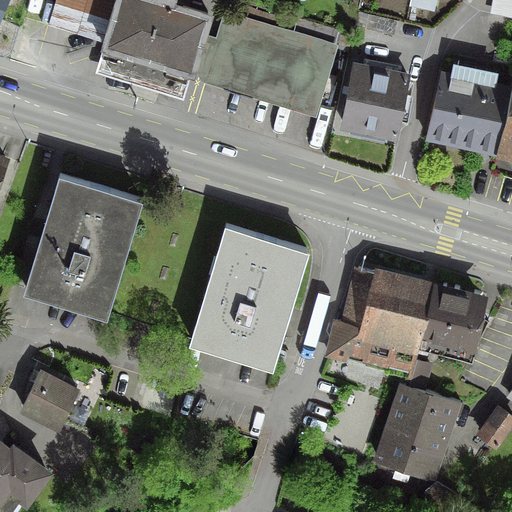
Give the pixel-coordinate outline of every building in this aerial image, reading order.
[(117,0),(104,42),(189,67),(206,12),(168,0),(167,0),(117,0)] [(511,0),(493,0),(491,10),(511,14),(511,0)] [(205,77),(313,109),(337,31),(291,17),(286,31),(224,12),(205,77)] [(395,20),(367,14),(363,28),(392,35),(395,20)] [(406,76),(351,65),(340,121),(396,131),(406,76)] [(496,146),(509,88),(439,72),(425,136),(428,137),(429,132),(496,146)] [(511,72),(509,88),(496,146),(511,150),(511,72)] [(105,305),(138,197),(58,173),(52,192),(59,194),(38,262),(31,260),(23,287),(103,311),(105,305)] [(299,267),(304,248),(224,223),(191,331),(189,337),(270,362),(278,335),(272,333),(292,265),(299,267)] [(413,359),(419,333),(431,284),(356,266),(347,301),(351,306),(364,310),(360,325),(334,319),(327,352),(361,361),(361,362),(364,362),(365,358),(382,362),(377,382),(394,386),(400,385),(406,384),(420,388),(427,363),(413,359)] [(431,284),(419,333),(460,345),(460,346),(466,348),(468,341),(467,341),(476,300),(478,300),(481,292),(472,290),(472,294),(431,284)] [(75,387),(38,369),(21,406),(57,423),(75,387)] [(458,400),(400,385),(389,417),(390,417),(376,458),(382,460),(381,462),(421,475),(423,468),(428,470),(447,413),(456,416),(460,403),(458,402),(458,400)] [(495,443),(511,419),(511,417),(496,406),(478,431),(495,443)] [(20,492),(24,495),(44,468),(11,444),(8,448),(0,442),(0,502),(4,506),(12,501),(19,492),(20,492)] [(438,472),(428,480),(422,490),(450,506),(460,486),(438,472)]
